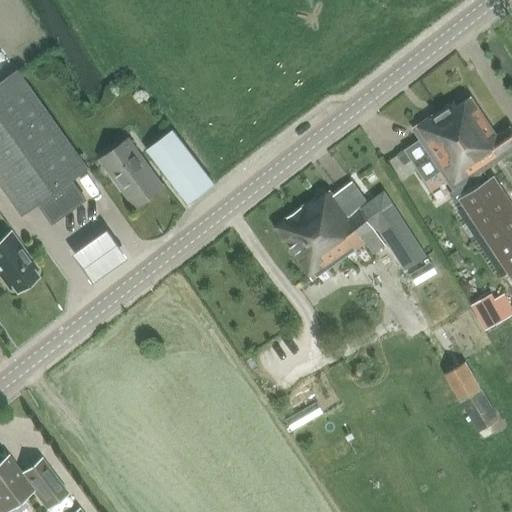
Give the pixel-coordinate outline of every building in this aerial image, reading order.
[(0,182),(22,214),(39,203),(53,223),(87,199),(72,179),(88,168),(19,69),(0,82),(0,182)] [(455,102),(414,129),(455,190),(511,152),(511,129),(510,127),(497,136),(471,97),(457,106),(455,102)] [(148,150),(189,203),(214,184),(173,131),(148,150)] [(103,162),(135,206),(163,185),(130,141),(103,162)] [(461,199),(511,276),(511,204),(494,177),(461,199)] [(315,197),(274,226),(312,280),(366,242),(373,252),(384,244),(373,227),(380,223),(391,240),(399,252),(417,241),(384,190),(367,203),(352,181),(334,195),(330,190),(316,200),(315,197)] [(84,265),(94,279),(127,255),(117,242),(107,227),(74,251),(84,265)] [(0,247),(0,275),(13,294),(17,292),(20,297),(41,281),(38,276),(41,274),(14,237),(0,247)] [(477,309),(485,327),(505,317),(496,300),(477,309)] [(444,374),(479,432),(499,420),(464,362),(444,374)] [(0,509),(1,511),(3,511),(33,489),(47,508),(68,492),(42,459),(22,474),(8,455),(0,461),(0,509)]
